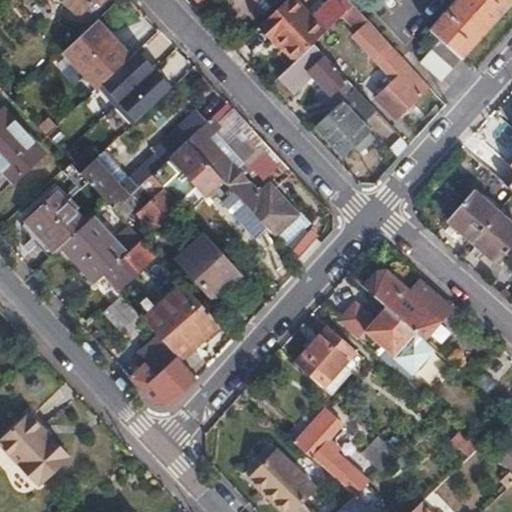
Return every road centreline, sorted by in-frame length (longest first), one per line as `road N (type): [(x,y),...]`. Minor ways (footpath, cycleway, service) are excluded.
road 1 (residential): [(373,220),(160,449)]
road 2 (residential): [(157,0),(373,220)]
road 3 (residential): [(0,276),(160,449)]
road 4 (residential): [(511,66),(373,220)]
road 5 (residential): [(373,220),(414,239),(511,329)]
